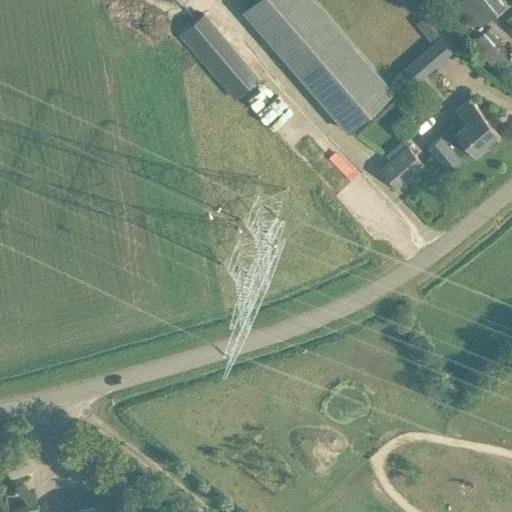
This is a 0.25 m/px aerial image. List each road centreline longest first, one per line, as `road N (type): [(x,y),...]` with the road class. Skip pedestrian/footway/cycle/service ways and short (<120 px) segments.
road 1 (unclassified): [(67,396),(248,347),(334,311),(395,276),(511,179)]
road 2 (unclassified): [(209,511),(67,396)]
